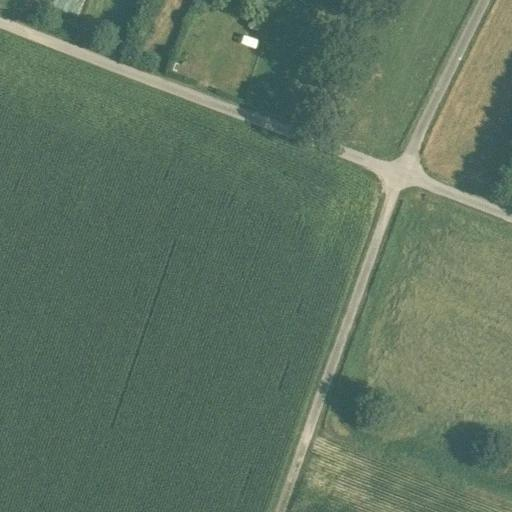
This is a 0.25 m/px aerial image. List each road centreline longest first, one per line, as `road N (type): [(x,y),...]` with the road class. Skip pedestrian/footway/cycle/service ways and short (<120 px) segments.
road 1 (track): [(511,215),(0,30)]
road 2 (track): [(402,173),(282,511)]
road 3 (track): [(402,173),(489,0)]
